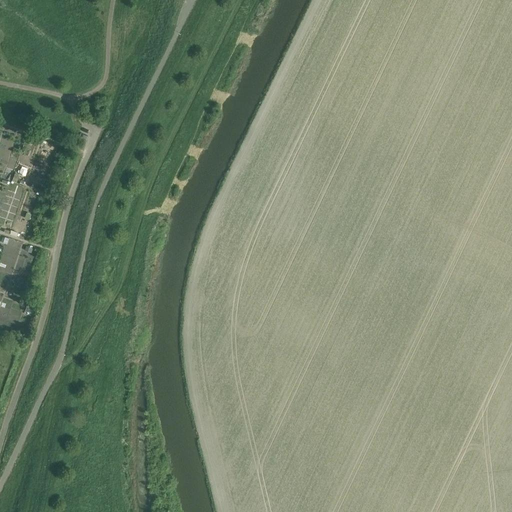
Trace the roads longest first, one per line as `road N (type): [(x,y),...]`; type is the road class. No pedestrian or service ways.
road 1 (unclassified): [(0,485),(60,356),(101,187),(185,15)]
road 2 (unclassified): [(0,443),(93,123)]
